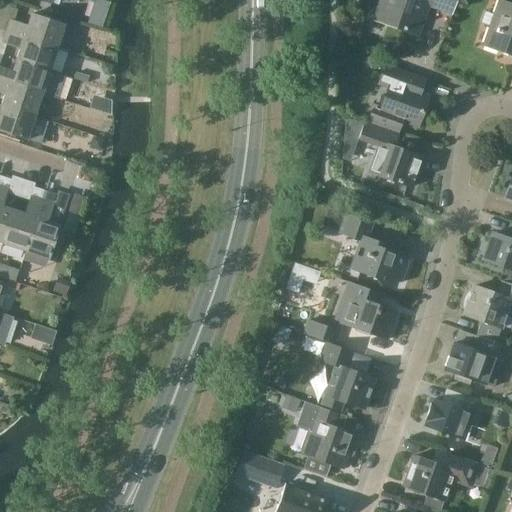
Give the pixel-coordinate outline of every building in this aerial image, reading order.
[(382,0),(377,16),(390,21),(389,26),(418,36),(428,7),(452,15),(456,0),(382,0)] [(501,51),(511,55),(511,4),(500,1),(484,47),(501,53),(501,51)] [(1,17),(0,18),(0,29),(23,38),(23,37),(67,52),(75,28),(31,14),(27,26),(1,17)] [(91,14),(88,24),(102,28),(105,19),(91,14)] [(0,42),(20,49),(16,60),(50,71),(57,49),(67,52),(23,37),(23,38),(0,29),(0,42)] [(368,59),(366,66),(380,70),(382,63),(368,59)] [(0,67),(0,80),(8,83),(42,94),(50,71),(16,60),(12,72),(0,67)] [(104,75),(110,77),(113,68),(102,64),(100,69),(104,75)] [(374,110),(369,124),(398,134),(403,122),(418,128),(428,97),(403,88),(408,75),(386,67),(379,84),(390,88),(380,113),(374,110)] [(0,92),(5,94),(1,106),(35,117),(42,94),(8,83),(0,80),(0,92)] [(35,117),(1,106),(0,108),(0,131),(27,140),(35,117)] [(398,134),(369,124),(365,122),(359,139),(379,147),(370,173),(411,188),(422,158),(394,148),(399,135),(398,135),(398,134)] [(0,243),(3,245),(14,211),(3,207),(12,180),(0,176),(0,243)] [(3,245),(26,252),(37,218),(45,191),(34,188),(26,214),(14,211),(3,245)] [(37,218),(26,252),(49,260),(60,226),(48,222),(57,195),(45,191),(37,218)] [(374,223),(345,213),(329,208),(323,225),(340,231),(340,233),(338,233),(338,234),(363,243),(353,271),(382,281),(383,277),(401,283),(402,282),(400,282),(409,259),(410,259),(410,258),(393,252),(394,247),(368,238),(374,223)] [(64,231),(75,234),(80,217),(70,213),(64,231)] [(511,240),(493,234),(483,260),(511,270),(511,240)] [(295,264),(286,290),(297,294),(302,280),(316,285),(320,273),(295,264)] [(54,292),(65,296),(70,283),(59,279),(54,292)] [(304,334),(335,345),(342,325),(357,330),(356,332),(370,336),(371,334),(388,340),(398,312),(371,303),(375,292),(349,283),(333,329),(309,321),(304,334)] [(463,306),(463,308),(463,309),(463,311),(463,313),(465,313),(464,316),(482,322),(477,337),(479,337),(505,347),(507,341),(498,338),(501,329),(507,312),(511,313),(511,285),(502,283),(498,296),(473,287),(472,290),(471,290),(470,291),(469,292),(468,292),(468,293),(467,294),(466,296),(465,297),(465,298),(464,299),(464,300),(464,301),(464,302),(463,303),(463,304),(463,306)] [(273,324),(268,339),(285,345),(290,331),(273,324)] [(454,343),(444,370),(457,375),(455,379),(469,384),(471,379),(494,387),(508,348),(505,347),(479,337),(475,351),(454,343)] [(335,367),(321,406),(340,412),(343,402),(364,410),(375,380),(348,370),(354,353),(328,343),(321,361),(335,367)] [(433,400),(424,426),(464,441),(478,401),(466,396),(461,410),(433,400)] [(300,401),(287,397),(283,408),(296,412),(300,401)] [(306,403),(297,427),(309,431),(318,435),(310,458),(332,465),(344,469),(348,457),(350,458),(353,456),(356,449),(354,446),(352,445),(356,435),(342,431),(346,417),(306,403)] [(495,425),(505,429),(510,415),(500,411),(495,425)] [(235,475),(276,490),(285,465),(243,451),(235,475)] [(451,482),(469,487),(477,464),(442,453),(438,466),(413,457),(403,488),(444,502),(451,482)] [(328,511),(332,501),(285,484),(274,511),(328,511)]
